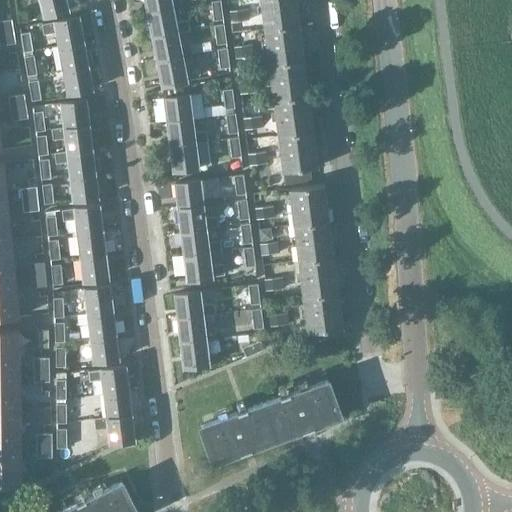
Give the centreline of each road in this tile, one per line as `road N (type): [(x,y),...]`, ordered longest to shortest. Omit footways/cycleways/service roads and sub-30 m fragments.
road 1 (residential): [(177,511),(102,0)]
road 2 (residential): [(311,0),(359,358),(379,376),(414,374)]
road 3 (tertiary): [(414,374),(382,0)]
